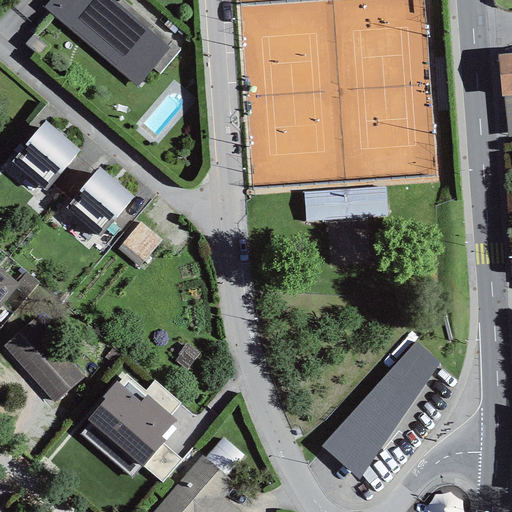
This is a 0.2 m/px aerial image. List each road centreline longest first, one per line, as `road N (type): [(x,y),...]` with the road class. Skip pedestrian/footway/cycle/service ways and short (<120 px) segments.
road 1 (residential): [(321,511),(252,372),(231,243),(214,0)]
road 2 (tertiary): [(474,35),(497,450)]
road 3 (residential): [(382,511),(427,466),(497,450)]
